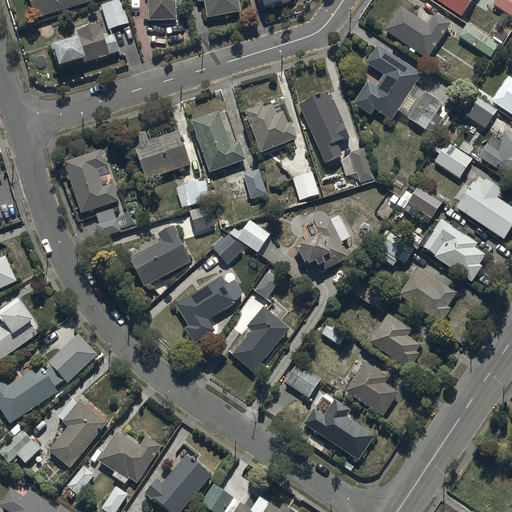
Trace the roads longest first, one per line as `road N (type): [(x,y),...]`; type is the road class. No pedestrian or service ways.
road 1 (residential): [(19,126),(47,218),(105,320),(189,396),(364,511)]
road 2 (residential): [(19,126),(310,36),(342,0)]
road 3 (tertiary): [(511,339),(397,511)]
